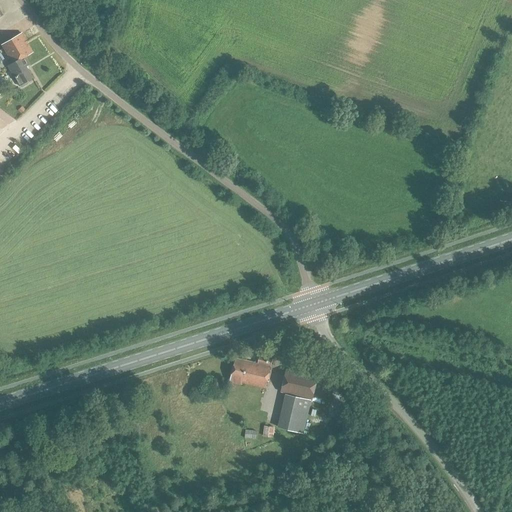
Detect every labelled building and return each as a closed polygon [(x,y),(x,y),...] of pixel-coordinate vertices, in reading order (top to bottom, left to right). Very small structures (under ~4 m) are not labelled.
[(22,33),(2,45),(13,64),(8,66),(21,87),(23,87),(28,84),(29,82),(28,80),(33,78),(26,66),(30,64),(25,57),(33,52),(22,33)] [(257,363),(235,358),(230,382),(242,385),(243,383),(266,388),(273,358),(259,355),(257,363)] [(280,392),(312,400),(313,400),(319,376),(286,369),(280,392)] [(234,387),(232,398),(244,401),(246,389),(234,387)] [(312,400),(296,397),(292,411),(308,414),(312,400)] [(259,431),(261,420),(252,418),(250,429),(259,431)] [(361,428),(356,424),(348,432),(353,437),(361,428)]
